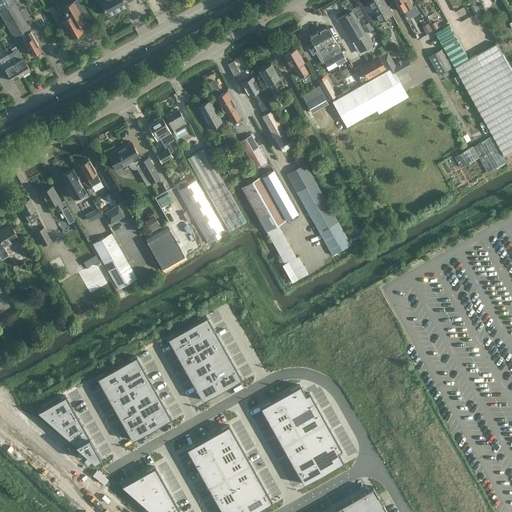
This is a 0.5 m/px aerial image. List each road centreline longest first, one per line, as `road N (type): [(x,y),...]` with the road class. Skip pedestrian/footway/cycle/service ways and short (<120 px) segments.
road 1 (residential): [(296,0),(0,171)]
road 2 (unclassified): [(109,469),(290,372),(321,377),(335,389),(375,463)]
road 3 (unknown): [(418,272),(396,286),(397,296),(511,507)]
road 4 (tertiary): [(0,121),(218,0)]
road 5 (unknown): [(511,450),(418,272)]
road 6 (unknown): [(441,259),(511,390)]
road 7 (tertiary): [(95,511),(0,428)]
